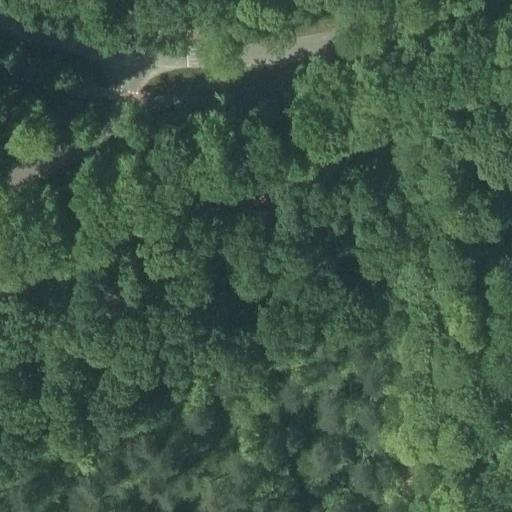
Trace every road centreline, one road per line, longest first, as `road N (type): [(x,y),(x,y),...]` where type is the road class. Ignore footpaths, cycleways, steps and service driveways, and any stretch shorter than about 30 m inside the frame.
road 1 (track): [(449,511),(411,44)]
road 2 (tertiary): [(135,57),(291,52),(457,0)]
road 3 (tertiary): [(135,57),(0,20)]
